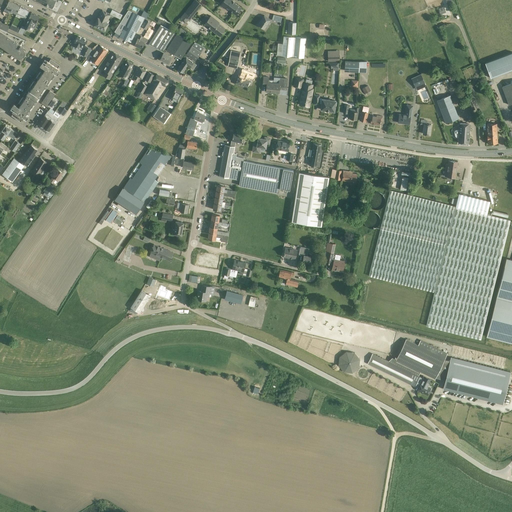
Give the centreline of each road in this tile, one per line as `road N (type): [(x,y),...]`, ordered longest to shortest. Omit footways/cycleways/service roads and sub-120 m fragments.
road 1 (secondary): [(222,98),(314,129),(448,151),(511,151)]
road 2 (unclassified): [(501,475),(408,418),(241,336)]
road 3 (unclassified): [(0,391),(71,388),(118,345),(149,331),(193,327),(241,336)]
road 4 (residential): [(191,243),(342,278)]
road 5 (secondary): [(196,87),(61,20)]
road 6 (unclassified): [(191,243),(222,98)]
road 7 (unclassified): [(241,336),(185,301),(191,243)]
road 8 (track): [(44,144),(114,46)]
